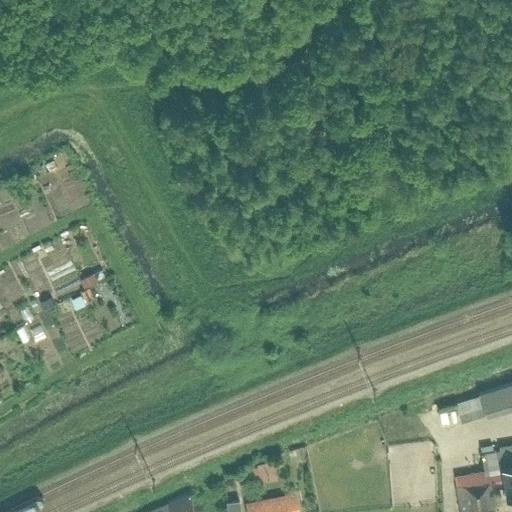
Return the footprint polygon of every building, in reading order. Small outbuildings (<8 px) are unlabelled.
[(51,193),(52,206),(76,204),(74,178),(61,180),(62,193),(51,193)] [(0,247),(13,240),(14,221),(21,217),(0,216),(0,247)] [(89,265),(98,260),(81,229),(31,256),(45,281),(68,268),(75,282),(93,272),(89,265)] [(77,334),(124,309),(110,283),(88,295),(84,288),(56,302),(65,319),(55,325),(61,337),(74,330),(77,334)] [(511,383),(455,403),(461,421),(511,404),(511,383)] [(511,449),(499,451),(502,467),(456,475),(461,511),(493,511),(492,505),(501,503),(498,487),(506,485),(508,497),(511,496),(511,449)] [(244,501),(246,511),(288,511),(285,493),(270,496),(269,492),(247,497),(248,500),(244,501)]
